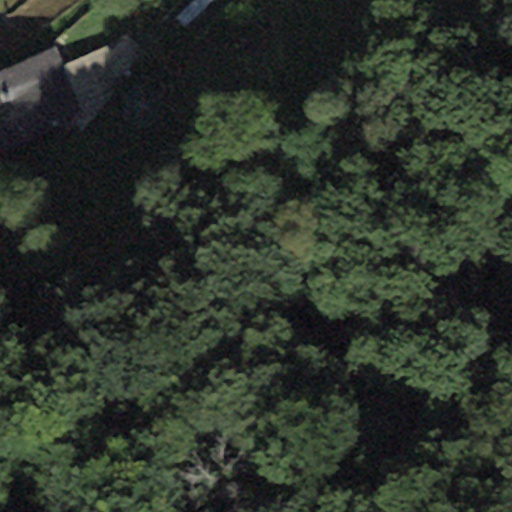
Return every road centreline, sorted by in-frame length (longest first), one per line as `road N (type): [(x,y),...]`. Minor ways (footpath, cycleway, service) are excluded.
road 1 (track): [(511,210),(363,323),(296,353),(188,368),(0,445)]
road 2 (track): [(188,368),(511,72)]
road 3 (track): [(7,444),(84,458),(223,445),(245,453),(249,482),(231,511)]
